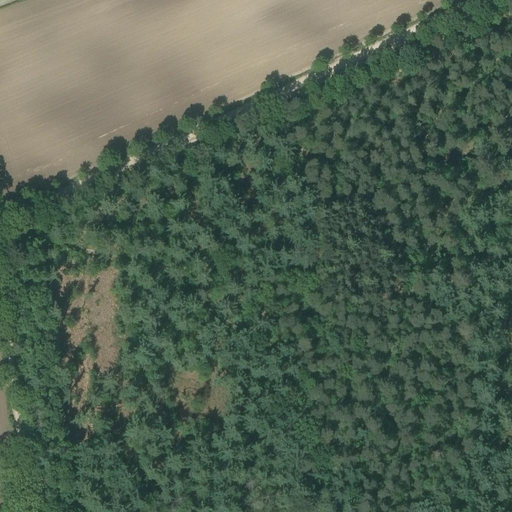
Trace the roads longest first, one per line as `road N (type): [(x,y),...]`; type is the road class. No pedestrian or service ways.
road 1 (track): [(0,224),(480,0)]
road 2 (track): [(27,511),(0,294)]
